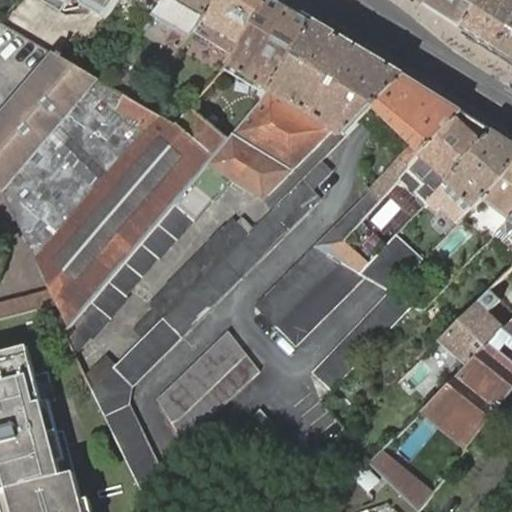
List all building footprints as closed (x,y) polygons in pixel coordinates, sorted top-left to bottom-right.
[(54,0),(62,4),(63,4),(64,4),(65,4),(66,5),(67,5),(68,5),(70,0),(79,0),(80,1),(79,1),(79,2),(79,3),(80,4),(80,5),(81,5),(83,6),(96,14),(105,20),(121,0),(54,0)] [(216,0),(167,0),(166,3),(163,9),(157,16),(181,30),(172,44),(167,53),(174,58),(181,50),(193,37),(196,33),(199,30),(204,22),(216,0)] [(245,46),(271,0),(216,0),(204,22),(199,30),(196,33),(238,57),(240,54),(245,46)] [(294,58),(316,24),(276,0),(271,0),(245,46),(240,54),(238,57),(230,66),(262,86),(270,90),(272,92),(294,58)] [(427,0),(424,5),(463,30),(482,0),(427,0)] [(511,0),(482,0),(463,30),(497,52),(511,30),(511,0)] [(374,109),(406,77),(387,66),(316,24),(294,58),(272,92),(272,93),(230,141),(208,168),(231,182),(261,200),(269,196),(335,130),(346,136),(362,120),(374,109)] [(511,30),(497,52),(511,61),(511,30)] [(59,304),(70,328),(208,168),(230,141),(192,109),(176,127),(155,115),(135,103),(101,83),(100,82),(69,64),(57,57),(53,54),(22,92),(21,94),(13,103),(0,118),(0,183),(5,194),(35,257),(52,291),(55,297),(59,304)] [(422,87),(406,77),(374,109),(388,122),(413,147),(372,191),(382,199),(402,179),(409,171),(412,169),(422,157),(423,156),(427,151),(463,113),(422,87)] [(388,122),(374,109),(362,120),(376,134),(388,122)] [(493,132),(463,113),(427,151),(423,156),(422,157),(412,169),(409,171),(424,185),(417,193),(428,203),(430,201),(448,182),(449,181),(451,179),(454,177),(493,132)] [(511,168),(511,144),(493,132),(454,177),(451,179),(449,181),(448,182),(430,201),(440,211),(443,208),(461,225),(476,209),(484,201),(499,186),(511,168)] [(303,179),(314,190),(332,171),(322,161),(303,179)] [(214,203),(231,182),(208,168),(70,328),(64,331),(65,333),(76,355),(90,339),(93,341),(128,300),(125,297),(157,260),(158,261),(175,241),(176,242),(193,222),(194,223),(212,202),(214,203)] [(511,221),(511,168),(499,186),(484,201),(511,222),(511,221)] [(424,185),(409,171),(402,179),(406,182),(414,190),(417,193),(424,185)] [(149,505),(170,488),(130,404),(133,387),(322,198),(314,190),(303,179),(249,233),(144,339),(117,366),(93,390),(133,472),(149,505)] [(345,241),(382,199),(372,191),(316,247),(345,241)] [(135,329),(144,339),(249,233),(235,219),(226,227),(225,227),(208,244),(209,245),(166,287),(167,289),(150,306),(154,310),(135,329)] [(511,221),(511,222),(503,230),(509,236),(511,233),(511,221)] [(375,259),(368,266),(361,274),(367,278),(391,293),(392,294),(424,261),(397,236),(375,259)] [(343,243),(345,241),(316,247),(361,274),(368,266),(343,243)] [(361,274),(316,247),(257,306),(298,347),(367,278),(361,274)] [(31,296),(34,310),(43,308),(59,304),(55,297),(52,291),(36,296),(31,296)] [(505,330),(488,313),(500,301),(491,292),(479,304),(440,342),(468,366),(488,347),(505,330)] [(392,294),(391,293),(314,374),(333,392),(413,307),(392,294)] [(0,317),(34,310),(31,296),(0,303),(0,317)] [(488,347),(511,366),(511,326),(510,325),(505,330),(488,347)] [(159,400),(184,444),(260,371),(229,332),(159,400)] [(467,452),(511,395),(511,366),(488,347),(468,366),(421,413),(467,452)] [(27,348),(0,355),(0,511),(84,511),(74,473),(61,477),(27,348)] [(86,376),(93,390),(117,366),(106,356),(86,376)] [(348,432),(323,401),(307,415),(333,447),(348,432)] [(292,487),(313,466),(261,411),(239,429),(254,445),(292,487)] [(233,462),(254,445),(239,429),(219,446),(233,462)] [(369,464),(418,511),(419,511),(432,495),(382,452),(369,464)] [(355,478),(369,492),(379,481),(366,468),(355,478)]
